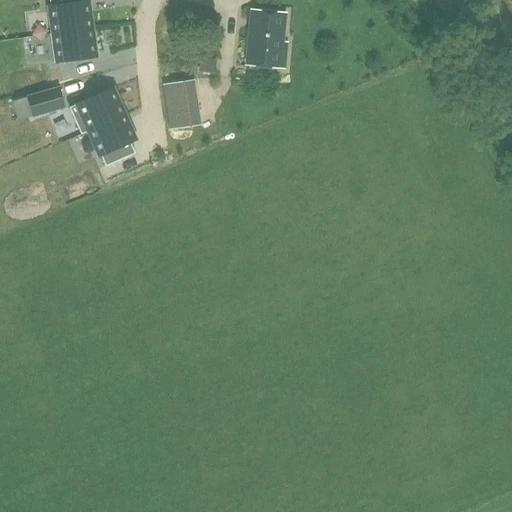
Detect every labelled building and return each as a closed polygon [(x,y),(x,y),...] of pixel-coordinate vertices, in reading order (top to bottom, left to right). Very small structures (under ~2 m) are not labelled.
[(48,0),(53,34),(54,35),(89,30),(85,2),(81,2),(80,0),(48,0)] [(283,14),(251,11),(246,64),(282,68),(284,44),(280,43),(283,14)] [(54,35),(53,34),(49,34),(53,63),(93,57),(89,30),(54,35)] [(167,85),(171,111),(194,108),(191,82),(167,85)] [(57,88),(26,97),(32,116),(63,107),(57,88)] [(89,130),(121,115),(110,90),(69,108),(80,134),(89,130)] [(89,130),(105,166),(134,153),(129,143),(133,141),(121,115),(89,130)]
